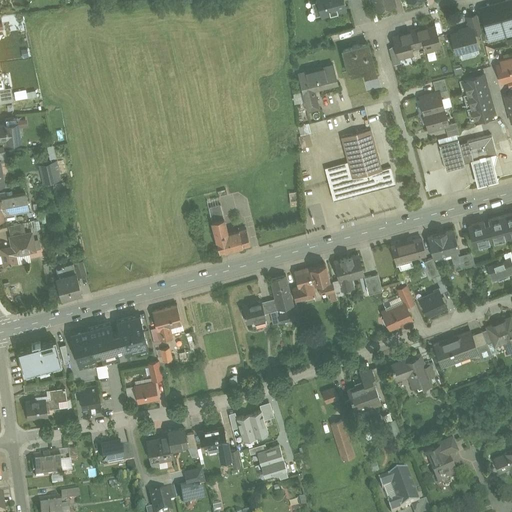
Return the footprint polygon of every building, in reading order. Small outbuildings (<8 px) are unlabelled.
[(317,0),(318,0),(312,2),(315,15),(321,13),(322,14),(330,12),(329,11),(337,8),(338,10),(345,8),(343,0),(317,0)] [(373,0),(376,9),(395,4),(393,0),(373,0)] [(511,0),(502,0),(496,2),(505,33),(511,30),(511,0)] [(496,2),(483,5),(482,8),(489,37),(505,33),(496,2)] [(476,13),(466,15),(469,25),(472,25),(474,32),(481,30),(476,13)] [(23,17),(8,20),(9,25),(3,26),(4,28),(4,32),(18,29),(17,23),(24,22),(23,17)] [(427,25),(413,29),(418,46),(424,44),(425,48),(440,44),(435,24),(427,27),(427,25)] [(469,25),(462,27),(459,30),(451,33),(456,52),(477,46),(474,32),(472,25),(469,25)] [(413,29),(400,32),(400,34),(393,36),(398,56),(413,52),(411,48),(418,46),(413,29)] [(368,42),(342,48),(348,70),(362,66),(364,74),(375,71),(368,42)] [(511,56),(501,60),(501,63),(497,64),(501,81),(508,79),(511,77),(511,56)] [(337,81),(333,63),(298,72),(307,107),(318,104),(314,87),(337,81)] [(483,72),(463,78),(467,91),(467,92),(479,88),(479,89),(487,87),(483,72)] [(444,77),(433,80),(435,91),(439,90),(447,88),(444,77)] [(11,85),(0,87),(0,97),(1,101),(13,99),(11,85)] [(479,89),(479,88),(467,92),(467,91),(463,92),(467,107),(471,106),(470,105),(483,102),(483,101),(490,99),(487,87),(479,89)] [(435,91),(419,96),(423,112),(444,106),(439,90),(435,91)] [(490,99),(483,101),(483,102),(470,105),(471,106),(474,119),(495,113),(490,99)] [(444,106),(423,112),(428,129),(445,124),(448,123),(444,106)] [(0,136),(19,134),(16,115),(4,117),(5,123),(0,124),(0,136)] [(456,120),(448,123),(445,124),(448,135),(459,132),(456,120)] [(308,122),(299,125),(301,134),(311,132),(308,122)] [(370,128),(341,136),(348,161),(325,168),(334,199),(395,182),(391,166),(382,168),(370,128)] [(468,141),(473,159),(497,152),(492,134),(468,141)] [(459,143),(458,138),(439,143),(446,170),(465,165),(464,161),(459,143)] [(464,161),(471,159),(473,159),(468,141),(459,143),(464,161)] [(473,159),(471,159),(477,185),(498,180),(494,165),(497,152),(473,159)] [(65,157),(53,160),(56,175),(68,173),(65,157)] [(53,160),(40,162),(44,181),(57,178),(56,175),(53,160)] [(65,179),(52,182),(54,189),(67,187),(65,179)] [(219,196),(228,193),(227,186),(218,189),(219,196)] [(26,192),(0,197),(0,217),(6,217),(6,219),(16,216),(15,209),(28,207),(26,192)] [(221,208),(210,211),(214,228),(225,225),(221,208)] [(511,212),(488,219),(489,222),(484,223),(484,220),(469,224),(474,244),(511,233),(511,212)] [(20,222),(8,225),(11,236),(22,234),(20,222)] [(239,229),(227,232),(226,225),(225,225),(214,228),(219,252),(250,244),(246,225),(238,227),(239,229)] [(453,228),(427,235),(433,256),(459,249),(453,228)] [(22,234),(11,236),(13,246),(2,248),(5,263),(16,261),(15,253),(35,248),(31,232),(22,234)] [(421,237),(391,245),(395,262),(426,253),(421,237)] [(470,251),(458,254),(461,267),(475,263),(470,251)] [(358,254),(334,260),(339,278),(343,289),(352,286),(350,276),(364,273),(358,254)] [(433,256),(424,260),(432,277),(440,273),(433,256)] [(491,278),(497,276),(499,280),(510,276),(508,272),(511,270),(511,261),(510,257),(487,265),(491,278)] [(73,261),(56,266),(58,276),(56,276),(62,296),(81,290),(77,275),(74,264),(73,261)] [(83,261),(74,264),(77,275),(87,273),(83,261)] [(325,263),(295,271),(299,286),(313,283),(319,281),(323,280),(330,278),(325,263)] [(378,273),(364,276),(369,294),(382,290),(378,273)] [(286,274),(270,278),(275,297),(274,297),(277,308),(293,304),(286,274)] [(339,278),(332,280),(333,280),(333,282),(335,290),(335,291),(343,289),(339,278)] [(320,285),(318,286),(320,294),(335,290),(333,282),(324,284),(320,285)] [(299,286),(292,288),(295,299),(315,293),(313,283),(299,286)] [(415,301),(407,285),(397,289),(403,302),(404,301),(406,305),(415,301)] [(419,297),(428,316),(448,307),(439,288),(419,297)] [(274,297),(261,301),(264,312),(277,309),(277,308),(274,297)] [(260,300),(250,303),(249,303),(243,305),(244,312),(244,314),(245,314),(247,321),(265,316),(261,301),(261,300),(260,300)] [(403,302),(383,311),(385,316),(382,318),(385,324),(388,322),(391,328),(412,318),(406,305),(404,301),(403,302)] [(177,303),(152,309),(157,326),(159,335),(160,338),(173,335),(170,325),(182,322),(177,303)] [(293,310),(279,313),(277,308),(277,309),(280,321),(295,318),(293,310)] [(110,322),(87,329),(87,331),(72,336),(80,363),(97,359),(94,348),(100,347),(103,358),(118,354),(116,344),(123,342),(126,351),(147,345),(139,315),(117,320),(120,331),(112,333),(110,322)] [(511,320),(510,316),(487,326),(493,340),(495,344),(505,340),(505,339),(506,339),(508,339),(511,348),(511,349),(511,348),(511,320)] [(157,326),(150,327),(153,337),(159,335),(157,326)] [(493,340),(488,328),(482,330),(487,342),(488,343),(493,340)] [(471,330),(434,344),(442,365),(478,351),(477,346),(472,334),(471,330)] [(482,330),(472,334),(477,346),(487,342),(482,330)] [(32,345),(17,349),(24,373),(62,363),(55,339),(40,343),(40,340),(32,343),(32,345)] [(169,346),(160,348),(163,360),(172,358),(169,346)] [(420,353),(392,364),(394,369),(392,369),(396,379),(409,374),(413,386),(421,383),(423,387),(431,383),(429,376),(424,364),(420,353)] [(158,360),(148,362),(152,378),(162,376),(158,360)] [(434,361),(424,364),(429,376),(438,372),(434,361)] [(97,364),(99,376),(109,374),(107,362),(97,364)] [(377,366),(368,369),(373,381),(381,378),(377,366)] [(373,381),(368,369),(360,373),(364,382),(348,388),(351,397),(355,408),(356,408),(364,405),(363,403),(378,397),(379,400),(380,400),(373,381)] [(47,380),(23,384),(24,390),(48,387),(47,380)] [(154,381),(135,384),(139,400),(157,396),(154,381)] [(50,396),(25,401),(28,417),(48,414),(47,407),(59,405),(58,399),(66,397),(64,385),(49,388),(50,396)] [(97,385),(80,388),(84,408),(90,407),(91,410),(101,408),(97,385)] [(334,387),(322,391),(326,402),(338,397),(334,387)] [(351,397),(344,399),(348,411),(355,408),(351,397)] [(261,409),(264,418),(274,415),(270,401),(260,404),(261,409)] [(249,412),(256,435),(268,431),(264,418),(261,409),(249,412)] [(233,427),(239,425),(237,416),(235,410),(228,412),(233,427)] [(249,412),(237,416),(239,425),(243,438),(256,435),(249,412)] [(354,454),(342,419),(331,422),(342,458),(354,454)] [(223,424),(199,429),(201,438),(203,437),(205,444),(207,443),(209,452),(220,450),(218,443),(226,441),(223,424)] [(184,426),(168,429),(169,436),(157,439),(157,437),(146,439),(150,459),(151,459),(151,463),(159,461),(158,457),(173,455),(171,445),(187,442),(187,441),(186,432),(184,426)] [(193,431),(186,432),(187,441),(187,442),(187,445),(196,443),(193,431)] [(457,447),(452,435),(438,441),(440,445),(443,443),(447,452),(457,447)] [(120,438),(100,442),(103,459),(122,455),(123,455),(121,446),(120,438)] [(221,458),(231,456),(229,449),(228,441),(226,441),(218,443),(220,450),(221,458)] [(265,442),(249,447),(250,452),(257,450),(267,447),(265,442)] [(449,462),(446,456),(448,455),(447,452),(443,443),(440,445),(435,447),(434,446),(426,449),(434,468),(432,469),(439,485),(442,484),(443,486),(446,487),(450,486),(452,482),(451,480),(458,477),(451,463),(451,462),(450,462),(449,462)] [(130,444),(121,446),(123,455),(122,455),(124,463),(134,461),(130,444)] [(267,447),(257,450),(261,463),(283,456),(279,444),(267,447)] [(76,447),(67,448),(69,460),(77,459),(76,447)] [(237,447),(229,449),(231,456),(232,460),(240,459),(237,447)] [(504,453),(494,458),(498,468),(509,463),(511,470),(511,449),(504,452),(504,453)] [(58,451),(39,454),(40,457),(34,458),(36,477),(61,474),(61,472),(66,471),(64,462),(59,463),(58,451)] [(283,456),(261,463),(265,475),(278,471),(286,469),(287,468),(283,456)] [(184,469),(187,481),(198,479),(204,477),(201,465),(184,469)] [(286,469),(278,471),(280,477),(288,475),(286,469)] [(408,470),(379,481),(383,490),(393,486),(398,501),(389,505),(391,511),(397,511),(421,504),(408,470)] [(187,481),(179,483),(184,504),(194,502),(197,503),(201,502),(203,500),(198,479),(187,481)] [(169,502),(176,500),(173,486),(165,488),(169,502)] [(165,488),(150,491),(154,508),(154,511),(171,511),(169,502),(165,488)] [(78,489),(61,491),(62,499),(79,497),(78,489)] [(304,498),(298,500),(300,508),(306,506),(304,498)] [(59,499),(40,502),(39,502),(40,511),(61,511),(60,507),(59,499)]
